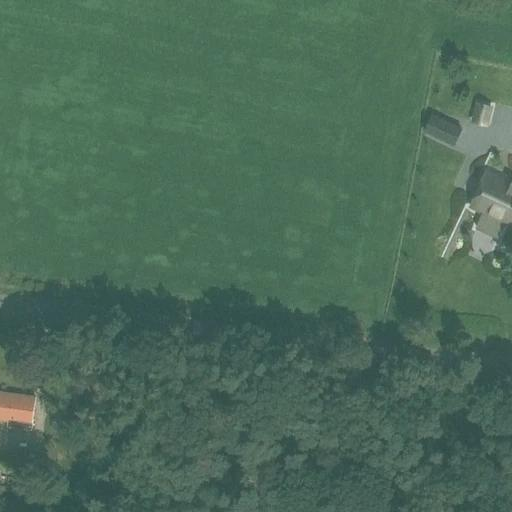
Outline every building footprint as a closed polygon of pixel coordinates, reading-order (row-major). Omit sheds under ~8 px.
[(476,101),(471,122),(488,126),(493,106),(476,101)] [(425,132),(454,145),(462,129),(433,115),(425,132)] [(511,223),(511,184),(500,179),(485,211),(511,223)] [(32,429),(36,397),(0,391),(0,418),(10,420),(9,425),(32,429)] [(76,429),(74,411),(53,413),(54,431),(76,429)] [(1,511),(2,511),(12,511),(14,490),(2,489),(1,511)]
